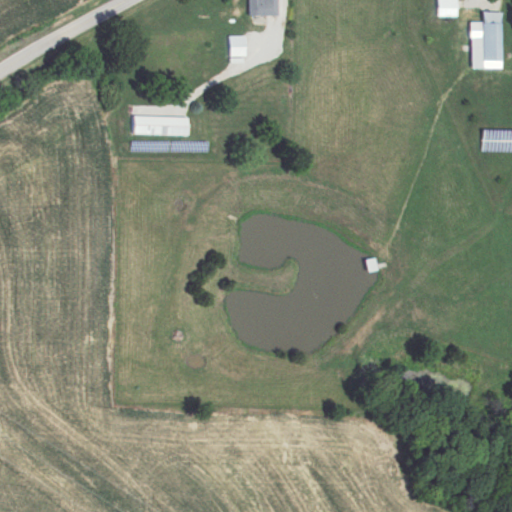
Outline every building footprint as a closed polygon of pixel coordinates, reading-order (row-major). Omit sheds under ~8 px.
[(274,17),(274,0),(245,0),(245,17),(274,17)] [(454,0),(432,0),(433,17),(454,17),(454,0)] [(497,68),(497,23),(466,23),(466,39),(476,39),(476,68),(497,68)] [(241,36),(225,36),(225,58),(241,58),(241,36)] [(126,135),(181,135),(181,117),(126,117),(126,135)]
